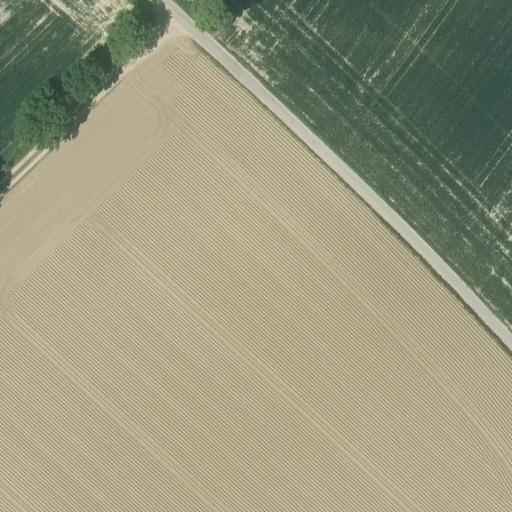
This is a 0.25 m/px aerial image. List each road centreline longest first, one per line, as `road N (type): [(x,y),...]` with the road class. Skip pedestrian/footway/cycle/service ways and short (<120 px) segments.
road 1 (track): [(511,325),(178,0)]
road 2 (track): [(0,199),(186,6)]
